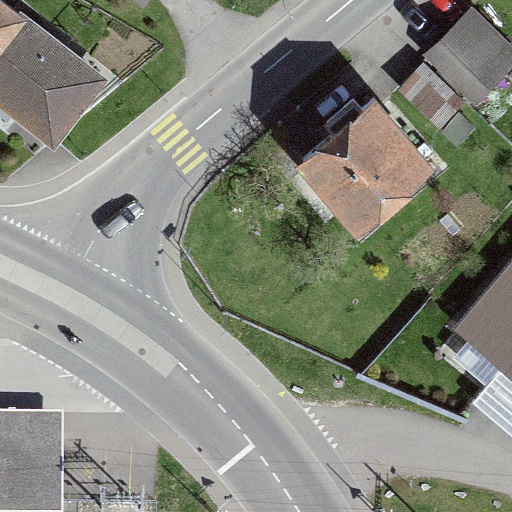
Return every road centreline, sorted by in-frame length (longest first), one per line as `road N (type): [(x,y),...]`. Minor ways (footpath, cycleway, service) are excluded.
road 1 (secondary): [(297,511),(254,444),(176,367),(81,303)]
road 2 (tertiary): [(253,78),(176,141),(121,201),(81,303)]
